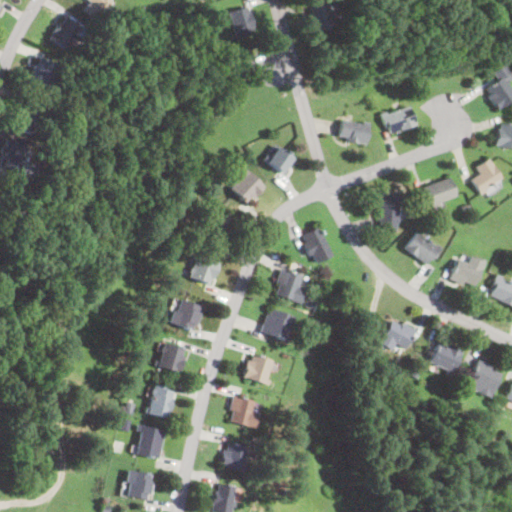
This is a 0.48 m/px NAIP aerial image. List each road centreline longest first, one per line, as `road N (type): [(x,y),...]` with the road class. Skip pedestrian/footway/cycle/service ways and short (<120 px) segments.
road 1 (residential): [(178,511),(211,368),(270,222),(295,201),(430,152),(455,127)]
road 2 (residential): [(511,341),(411,292),(360,247),(329,188),(274,0)]
